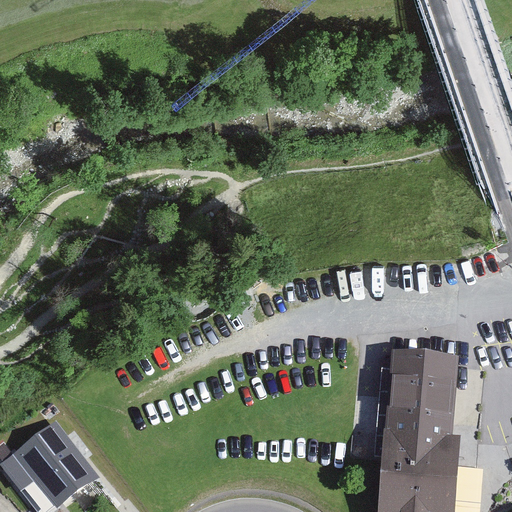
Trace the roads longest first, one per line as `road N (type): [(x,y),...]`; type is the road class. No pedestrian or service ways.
road 1 (track): [(511,149),(467,145),(251,181),(0,359)]
road 2 (tertiary): [(511,197),(444,0)]
